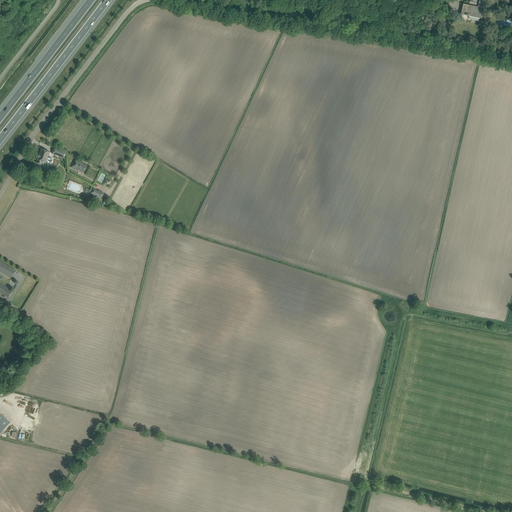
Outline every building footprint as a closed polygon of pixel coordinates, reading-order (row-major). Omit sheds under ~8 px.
[(469,5),(464,4),(461,14),(462,14),(467,15),(466,15),(469,16),(470,15),(480,17),(480,18),(482,18),(485,2),(480,1),(478,8),(469,6),(469,5)] [(64,158),(66,152),(55,148),(53,154),(64,158)] [(41,149),(36,163),(44,166),(45,163),(48,164),(49,162),(50,162),(51,161),(50,160),(51,158),(48,157),(49,152),(41,149)] [(87,166),(83,163),(78,161),(79,160),(75,158),(71,167),(74,169),(78,171),(78,170),(83,173),(87,166)] [(90,194),(100,199),(103,192),(93,187),(90,194)] [(0,271),(10,278),(15,270),(0,261),(0,271)] [(0,283),(0,292),(8,297),(12,291),(0,283)] [(24,417),(29,396),(10,392),(8,399),(23,403),(20,416),(24,417)] [(0,432),(10,423),(0,413),(0,432)]
